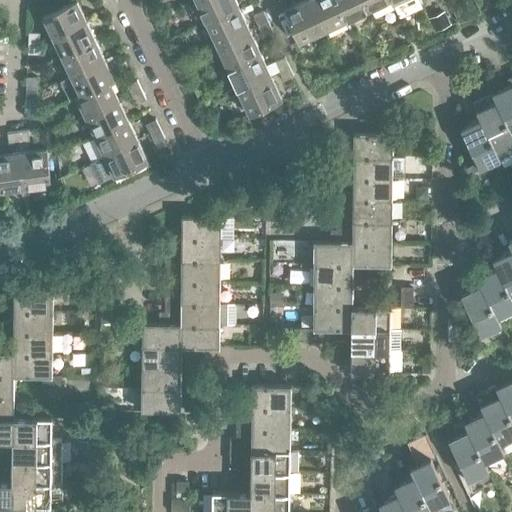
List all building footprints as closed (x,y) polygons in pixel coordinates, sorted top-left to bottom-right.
[(53,36),(86,20),(77,0),(75,0),(43,15),(53,36)] [(196,0),(206,22),(239,7),(236,0),(196,0)] [(323,30),(309,0),(303,0),(285,9),(300,41),(323,30)] [(346,20),(337,0),(309,0),(323,30),(346,20)] [(369,9),(364,0),(337,0),(346,20),(369,9)] [(388,0),(364,0),(369,9),(388,0)] [(250,30),(239,7),(206,22),(217,45),(250,30)] [(429,17),(435,30),(451,23),(445,10),(429,17)] [(258,26),(268,21),(264,12),(254,16),(258,26)] [(86,20),(53,36),(62,55),(96,39),(86,20)] [(268,21),(258,26),(263,36),(273,31),(268,21)] [(250,30),(217,45),(228,68),(260,53),(250,30)] [(39,42),(40,32),(29,32),(29,42),(39,42)] [(105,59),(96,39),(62,55),(72,75),(105,59)] [(39,53),(39,42),(29,42),(28,53),(39,53)] [(260,53),(228,68),(237,89),(271,75),(260,53)] [(279,71),(289,66),(285,58),(275,62),(279,71)] [(105,59),(72,75),(80,93),(76,95),(77,96),(92,89),(110,81),(115,79),(105,59)] [(294,77),(289,66),(279,71),(284,81),(294,77)] [(271,75),(237,89),(249,114),(282,99),(271,75)] [(38,87),(38,76),(27,76),(26,87),(38,87)] [(132,94),(142,89),(137,79),(127,84),(132,94)] [(92,89),(77,96),(86,116),(119,100),(110,81),(92,89)] [(504,115),(511,131),(511,82),(492,91),(496,100),(503,116),(504,115)] [(37,97),(38,87),(26,87),(26,97),(37,97)] [(142,89),(132,94),(137,103),(146,99),(142,89)] [(503,116),(496,100),(492,91),(480,97),(481,100),(474,103),(481,118),(488,134),(489,133),(500,159),(511,153),(511,131),(504,115),(503,116)] [(129,119),(119,100),(86,116),(95,135),(129,119)] [(151,133),(161,128),(156,118),(146,123),(151,133)] [(488,134),(481,118),(461,127),(477,162),(480,168),(500,159),(489,133),(488,134)] [(138,139),(129,119),(95,135),(105,155),(138,139)] [(414,122),(402,122),(402,132),(414,132),(414,122)] [(165,137),(161,128),(151,133),(155,142),(165,137)] [(18,130),(25,186),(30,185),(51,183),(46,147),(29,149),(28,139),(29,138),(28,129),(18,130)] [(25,186),(18,130),(7,132),(8,141),(10,141),(11,151),(0,152),(0,185),(0,189),(20,187),(25,186)] [(359,132),(359,154),(393,155),(393,132),(359,132)] [(148,159),(138,139),(105,155),(114,175),(148,159)] [(393,155),(359,154),(359,176),(393,176),(393,155)] [(480,168),(477,162),(466,167),(469,173),(480,168)] [(350,166),(349,166),(338,166),(337,176),(349,176),(350,166)] [(349,176),(337,176),(337,186),(349,186),(349,176)] [(359,176),(358,197),(392,198),(393,176),(359,176)] [(392,198),(358,197),(358,219),(392,219),(392,198)] [(271,205),(259,205),(259,215),(271,215),(271,205)] [(349,225),(350,205),(337,205),(337,225),(349,225)] [(187,236),(221,237),(221,214),(187,214),(187,236)] [(392,219),(358,219),(358,241),(392,241),(392,219)] [(221,237),(187,236),(187,258),(221,259),(221,237)] [(315,239),(315,261),(349,262),(349,240),(336,239),(315,239)] [(392,241),(358,241),(358,275),(377,275),(377,263),(392,264),(392,241)] [(166,258),(178,258),(178,248),(166,248),(166,258)] [(511,248),(493,258),(497,266),(504,282),(505,281),(511,296),(511,248)] [(178,258),(166,258),(166,267),(178,268),(178,258)] [(221,259),(187,258),(186,280),(220,280),(221,259)] [(315,261),(314,283),(348,283),(349,262),(315,261)] [(504,282),(497,266),(478,275),(482,284),(481,284),(488,300),(490,300),(498,316),(511,309),(511,296),(505,281),(504,282)] [(284,281),(284,273),(270,273),(270,281),(271,281),(284,281)] [(101,288),(101,278),(90,278),(89,288),(95,288),(101,288)] [(220,280),(186,280),(186,301),(220,302),(220,280)] [(348,283),(314,283),(314,304),(348,305),(348,283)] [(488,300),(481,284),(462,293),(481,335),(501,325),(498,316),(490,300),(488,300)] [(401,296),(413,296),(413,286),(401,285),(401,296)] [(15,309),(53,310),(54,287),(20,287),(15,287),(15,309)] [(165,291),(165,301),(177,301),(177,291),(165,291)] [(284,292),(271,292),(271,305),(284,305),(284,292)] [(413,296),(401,296),(401,305),(413,305),(413,296)] [(177,301),(165,301),(165,311),(177,311),(177,301)] [(227,323),(228,321),(228,304),(227,302),(220,302),(186,301),(186,323),(220,323),(227,323)] [(348,305),(314,304),(314,327),(324,327),(348,328),(348,305)] [(357,305),(357,327),(391,328),(391,305),(357,305)] [(53,310),(15,309),(14,331),(53,331),(53,310)] [(113,321),(113,311),(101,310),(101,320),(113,321)] [(0,320),(0,329),(10,330),(10,321),(0,320)] [(142,343),(177,344),(177,322),(164,322),(143,321),(142,343)] [(219,346),(220,323),(186,323),(185,345),(204,346),(219,346)] [(295,339),(305,339),(305,327),(295,327),(295,339)] [(314,339),(314,327),(305,327),(305,339),(314,339)] [(324,339),(324,327),(314,327),(314,339),(324,339)] [(391,328),(357,327),(356,349),(391,349),(391,328)] [(10,330),(0,329),(0,340),(10,341),(10,330)] [(14,331),(14,351),(14,352),(53,353),(53,331),(14,331)] [(336,339),(335,349),(347,349),(348,339),(336,339)] [(177,344),(142,343),(142,365),(176,366),(177,344)] [(347,349),(335,349),(335,358),(347,359),(347,349)] [(391,349),(356,349),(356,371),(390,372),(391,349)] [(0,373),(14,374),(14,352),(14,351),(11,351),(0,351),(0,373)] [(14,374),(14,375),(19,375),(42,375),(53,375),(53,353),(14,352),(14,374)] [(185,356),(185,366),(197,366),(197,357),(197,356),(185,356)] [(176,366),(142,365),(142,387),(176,387),(176,366)] [(197,376),(197,366),(185,366),(185,376),(197,376)] [(14,374),(0,373),(0,395),(14,395),(14,375),(14,374)] [(53,375),(42,375),(42,387),(52,387),(53,375)] [(62,376),(53,375),(52,387),(62,388),(62,376)] [(511,376),(496,384),(511,418),(511,376)] [(236,383),(236,393),(236,394),(248,394),(248,384),(236,383)] [(257,383),(257,405),(291,406),(291,383),(257,383)] [(511,437),(511,418),(496,384),(477,394),(485,411),(500,443),(511,437)] [(176,387),(142,387),(141,409),(175,410),(176,387)] [(14,395),(0,395),(0,416),(13,417),(13,416),(14,405),(14,395)] [(196,410),(197,401),(197,400),(185,399),(184,409),(196,410)] [(257,405),(257,427),(291,427),(291,406),(257,405)] [(504,452),(500,443),(485,411),(465,420),(469,429),(484,461),(504,452)] [(0,439),(8,439),(10,439),(13,439),(13,438),(13,417),(0,416),(0,439)] [(13,416),(13,417),(13,438),(52,439),(52,417),(18,416),(13,416)] [(235,417),(235,427),(247,427),(247,417),(235,417)] [(247,427),(235,427),(235,437),(247,437),(247,427)] [(257,427),(257,449),(291,449),(291,427),(257,427)] [(488,470),(484,461),(469,429),(449,438),(468,479),(488,470)] [(13,439),(12,460),(63,461),(63,439),(52,439),(13,438),(13,439)] [(0,449),(0,459),(8,460),(8,450),(0,449)] [(257,449),(256,470),(291,471),(291,449),(257,449)] [(410,466),(414,475),(430,507),(450,498),(442,481),(447,478),(436,454),(436,455),(418,463),(410,466)] [(8,460),(0,459),(0,469),(8,470),(8,460)] [(12,460),(12,481),(12,482),(51,482),(62,482),(63,461),(12,460)] [(235,460),(235,470),(247,470),(247,461),(235,460)] [(247,470),(235,470),(235,480),(247,480),(247,470)] [(256,470),(256,491),(256,492),(290,492),(291,471),(256,470)] [(432,511),(430,507),(414,475),(395,484),(399,493),(408,511),(432,511)] [(0,503),(12,503),(12,482),(12,481),(10,481),(8,481),(0,480),(0,503)] [(177,490),(189,491),(189,481),(177,480),(177,490)] [(12,503),(12,504),(18,504),(51,505),(51,482),(12,482),(12,503)] [(255,511),(256,492),(256,491),(246,491),(212,490),(212,511),(255,511)] [(256,492),(255,511),(290,511),(290,492),(256,492)] [(408,511),(399,493),(380,502),(384,511),(408,511)] [(180,498),(172,498),(171,511),(174,511),(181,511),(180,498)] [(12,503),(0,503),(0,511),(11,511),(12,504),(12,503)]
